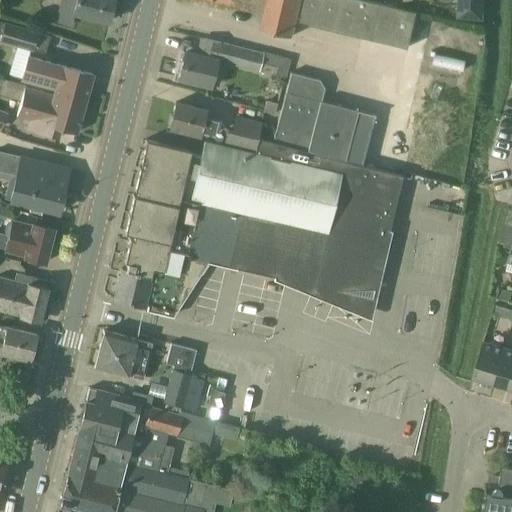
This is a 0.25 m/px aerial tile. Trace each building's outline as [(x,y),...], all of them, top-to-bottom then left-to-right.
[(61,0),(56,23),(69,27),(72,13),(108,22),(113,0),(61,0)] [(300,0),(227,0),(231,1),(230,0),(267,0),(261,29),(292,36),(300,0)] [(304,0),(300,21),(408,47),(417,12),(368,0),(304,0)] [(480,0),(461,0),(461,15),(479,16),(480,0)] [(49,35),(0,20),(0,42),(43,56),(49,35)] [(216,60),(220,43),(203,39),(199,55),(185,52),(179,76),(210,84),(210,83),(218,85),(223,62),(216,60)] [(216,60),(223,62),(259,71),(264,52),(220,42),(220,43),(216,60)] [(23,78),(55,87),(55,85),(87,93),(92,74),(29,57),(23,78)] [(273,140),(360,162),(370,124),(373,114),(321,100),(325,87),(319,85),(321,79),(291,71),(273,140)] [(55,85),(55,87),(52,96),(24,88),(16,116),(28,119),(26,128),(57,137),(59,128),(76,133),(87,93),(55,85)] [(173,113),(170,113),(167,123),(170,125),(169,127),(198,134),(200,130),(210,133),(213,118),(203,116),(205,109),(175,101),(173,113)] [(227,126),(222,145),(255,152),(257,140),(263,118),(235,111),(231,128),(227,126)] [(255,152),(222,145),(204,140),(201,155),(189,152),(190,149),(145,138),(140,161),(143,161),(141,166),(139,166),(133,188),(136,189),(135,190),(162,197),(163,194),(239,212),(226,266),(334,292),(355,292),(375,291),(401,186),(382,181),(384,172),(412,178),(257,140),(255,152)] [(0,170),(13,174),(7,198),(57,211),(68,166),(18,154),(0,149),(0,170)] [(129,232),(125,248),(186,263),(188,257),(226,266),(239,212),(163,194),(162,197),(135,190),(135,194),(132,193),(127,211),(130,212),(130,213),(127,213),(123,230),(129,232)] [(9,237),(5,252),(45,261),(53,228),(13,219),(8,222),(6,231),(9,237)] [(174,315),(186,263),(125,248),(122,260),(125,261),(123,268),(122,268),(115,298),(144,305),(144,304),(152,306),(151,310),(174,315)] [(0,310),(38,321),(47,288),(0,276),(0,310)] [(511,292),(499,289),(496,298),(509,302),(511,292)] [(495,304),(492,313),(505,317),(508,307),(495,304)] [(0,355),(1,351),(29,358),(36,332),(0,323),(0,355)] [(103,331),(94,367),(142,380),(152,344),(103,331)] [(494,383),(504,348),(483,341),(473,376),(494,383)] [(195,375),(184,372),(185,369),(190,370),(196,350),(170,343),(165,362),(174,364),(164,400),(187,406),(191,393),(200,395),(203,380),(195,378),(195,375)] [(511,349),(504,348),(494,383),(511,387),(511,349)] [(87,387),(65,473),(181,503),(188,478),(166,473),(167,466),(158,464),(164,443),(148,439),(151,427),(210,442),(215,419),(181,411),(180,415),(149,407),(149,409),(138,406),(139,400),(87,387)] [(221,407),(208,404),(204,416),(217,420),(221,407)] [(488,493),(487,492),(484,511),(511,511),(511,468),(503,467),(501,477),(491,475),(488,493)] [(181,503),(65,473),(61,492),(62,493),(60,502),(99,511),(198,511),(199,511),(202,511),(213,511),(216,502),(230,506),(234,490),(188,478),(181,503)]
